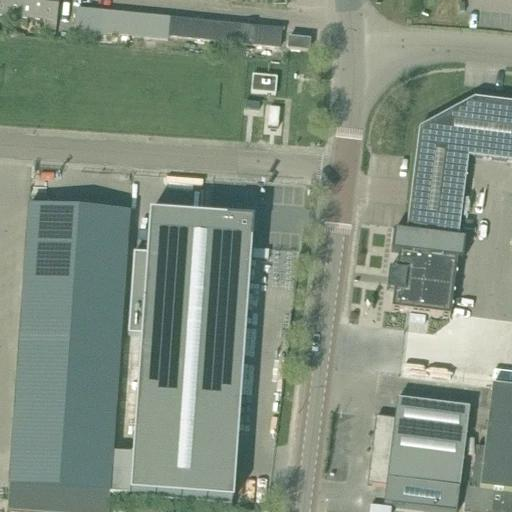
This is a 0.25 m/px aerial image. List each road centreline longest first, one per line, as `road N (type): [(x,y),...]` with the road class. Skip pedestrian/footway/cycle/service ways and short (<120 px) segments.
road 1 (tertiary): [(344,168),(301,511)]
road 2 (unclassified): [(344,168),(0,146)]
road 3 (unclassified): [(511,53),(350,41)]
road 4 (tertiary): [(350,41),(344,168)]
